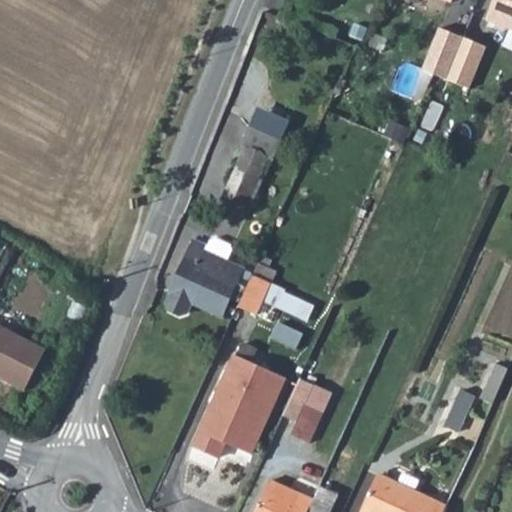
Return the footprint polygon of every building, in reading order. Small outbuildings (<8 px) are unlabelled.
[(511,0),(496,0),(486,24),(511,35),(511,0)] [(466,34),(441,25),(425,66),(449,77),(466,34)] [(491,44),(466,34),(449,77),(472,86),(491,44)] [(290,136),(255,120),(246,139),(252,141),(230,188),(254,199),(276,152),(281,155),(290,136)] [(169,303),(171,309),(183,315),(189,312),(194,301),(225,314),(233,296),(244,300),(256,273),(245,268),(247,265),(230,259),(210,250),(212,246),(195,239),(173,291),(174,292),(169,303)] [(231,256),(235,246),(217,239),(213,242),(212,246),(210,250),(230,259),(231,256)] [(256,273),(244,300),(242,306),(259,315),(274,281),(256,273)] [(309,318),(317,304),(285,288),(278,303),(309,318)] [(306,332),(281,321),(275,336),(299,347),(306,332)] [(0,326),(0,377),(25,390),(46,351),(0,326)] [(240,351),(200,442),(231,456),(240,438),(257,445),(290,373),(240,351)] [(497,360),(482,395),(496,401),(511,366),(497,360)] [(448,425),(463,431),(478,393),(462,387),(448,425)] [(295,431),(289,445),(308,452),(322,420),(304,413),(312,395),(297,389),(281,425),(295,431)] [(439,511),(407,498),(412,487),(396,480),(391,491),(372,483),(358,511),(439,511)] [(258,511),(308,511),(310,509),(268,490),(258,511)] [(310,509),(308,511),(330,511),(335,502),(317,494),(310,509)]
